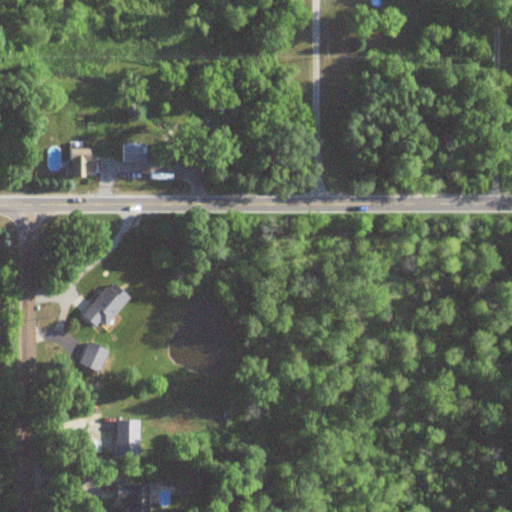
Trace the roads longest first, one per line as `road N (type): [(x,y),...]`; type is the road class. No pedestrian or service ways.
road 1 (tertiary): [(511,205),(0,205)]
road 2 (residential): [(27,511),(27,205)]
